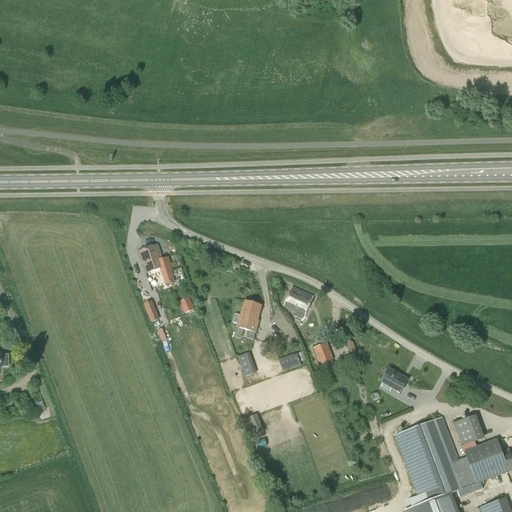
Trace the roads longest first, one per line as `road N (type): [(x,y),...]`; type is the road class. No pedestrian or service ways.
road 1 (unclassified): [(158,180),(170,225),(309,281),(423,355),(511,397)]
road 2 (primary): [(158,180),(511,171)]
road 3 (primary): [(0,183),(158,180)]
